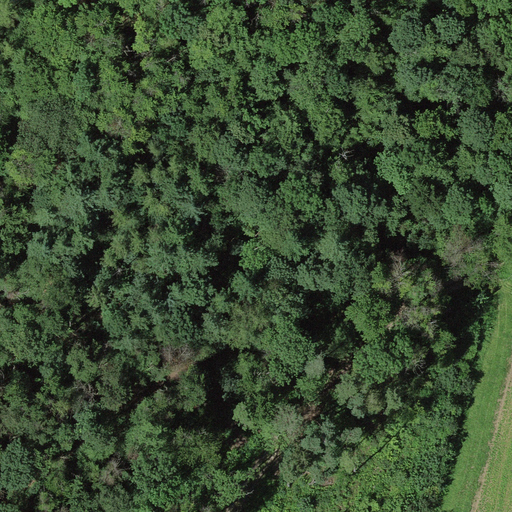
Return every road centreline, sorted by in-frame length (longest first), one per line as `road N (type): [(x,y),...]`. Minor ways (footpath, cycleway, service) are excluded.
road 1 (track): [(3,511),(207,372),(445,294)]
road 2 (track): [(511,247),(361,351),(220,511)]
road 3 (track): [(0,293),(155,0)]
